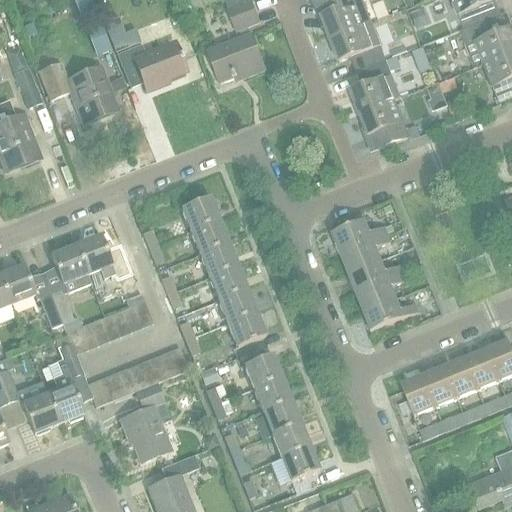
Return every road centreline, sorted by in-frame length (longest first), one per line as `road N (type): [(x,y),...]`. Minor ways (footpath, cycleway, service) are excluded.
road 1 (residential): [(0,236),(252,135)]
road 2 (residential): [(347,376),(511,311)]
road 3 (residential): [(292,223),(347,376)]
road 4 (residential): [(511,137),(363,194)]
road 5 (residential): [(347,376),(399,511)]
road 6 (residential): [(111,511),(96,474),(77,464),(0,487)]
